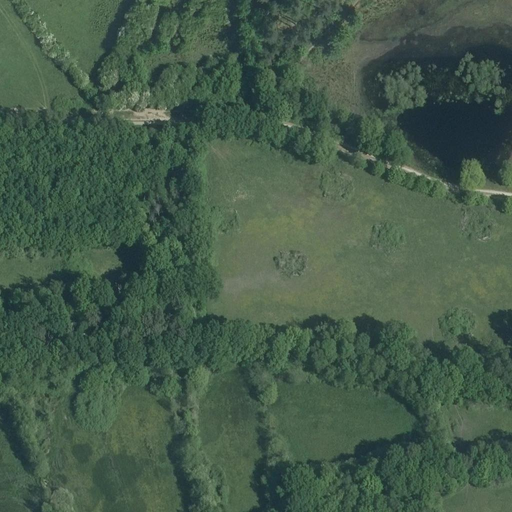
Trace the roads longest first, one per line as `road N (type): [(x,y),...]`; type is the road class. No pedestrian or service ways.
road 1 (track): [(511,202),(441,188),(247,121)]
road 2 (unclassified): [(247,121),(0,121)]
road 3 (track): [(247,121),(357,0)]
